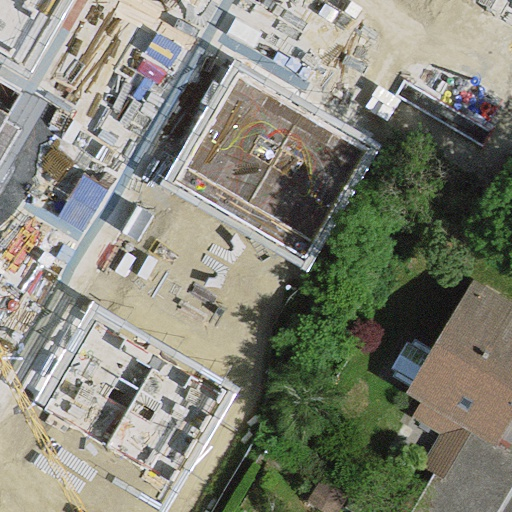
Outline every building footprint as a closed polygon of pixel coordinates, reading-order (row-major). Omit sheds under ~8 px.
[(0,0),(0,54),(34,74),(76,0),(0,0)] [(53,108),(0,76),(0,181),(8,186),(53,108)] [(176,183),(243,222),(305,117),(238,78),(176,183)] [(243,222),(310,261),(371,156),(305,117),(243,222)] [(511,312),(477,292),(420,394),(466,420),(506,443),(511,431),(511,312)] [(37,417),(104,456),(165,352),(99,313),(37,417)] [(104,456),(170,495),(232,391),(165,352),(104,456)] [(413,511),(505,511),(511,500),(511,446),(506,443),(466,420),(413,511)]
